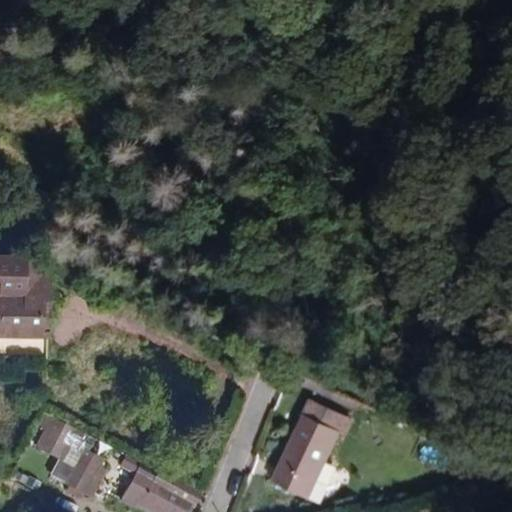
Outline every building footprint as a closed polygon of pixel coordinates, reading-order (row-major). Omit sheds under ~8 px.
[(0,274),(48,276),(3,255),(0,255),(0,274)] [(0,335),(40,336),(41,302),(47,302),(48,276),(0,274),(0,335)] [(0,355),(40,356),(40,336),(0,335),(0,355)] [(345,433),(353,418),(312,399),(305,414),(340,431),(345,433)] [(94,434),(46,410),(39,422),(46,426),(36,442),(59,455),(68,438),(87,448),(94,434)] [(308,498),(340,431),(305,414),(273,482),(308,498)] [(103,468),(107,460),(88,451),(79,470),(60,461),(52,478),(94,499),(107,472),(103,468)] [(201,490),(142,459),(121,497),(135,505),(140,498),(147,502),(146,505),(158,511),(182,511),(189,500),(194,503),(201,490)]
